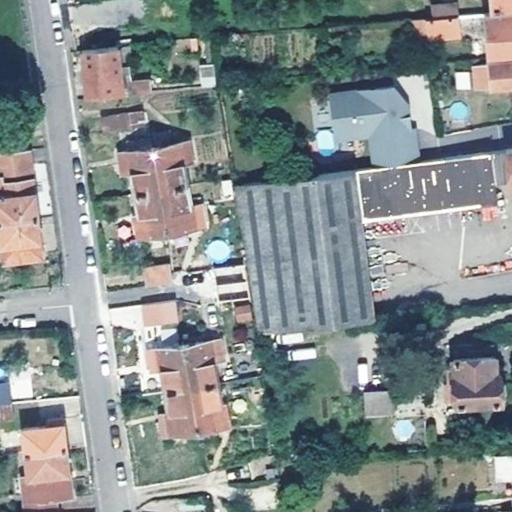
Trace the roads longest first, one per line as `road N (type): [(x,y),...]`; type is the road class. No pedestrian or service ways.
road 1 (residential): [(87,303),(46,0)]
road 2 (residential): [(119,511),(87,303)]
